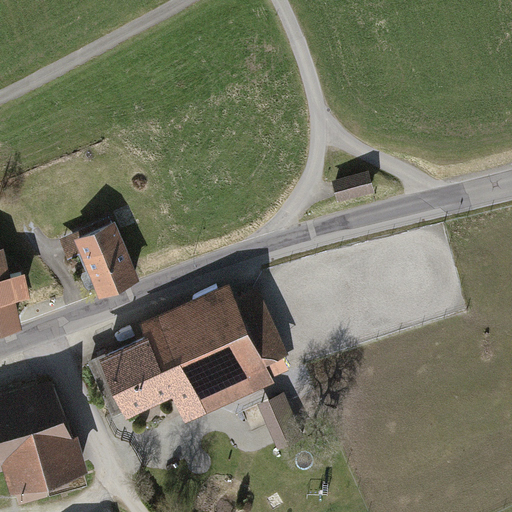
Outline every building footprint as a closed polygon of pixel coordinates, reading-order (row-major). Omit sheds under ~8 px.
[(368,171),(335,180),(339,193),(372,184),(368,171)] [(112,218),(79,232),(104,289),(137,275),(112,218)] [(0,324),(18,320),(0,248),(0,324)] [(233,293),(228,280),(142,317),(149,333),(103,353),(127,406),(173,386),(185,414),(270,377),(262,358),(285,348),(256,283),(233,293)] [(77,463),(52,377),(0,391),(0,460),(6,458),(13,481),(77,463)] [(282,392),(261,401),(278,441),(298,432),(282,392)]
